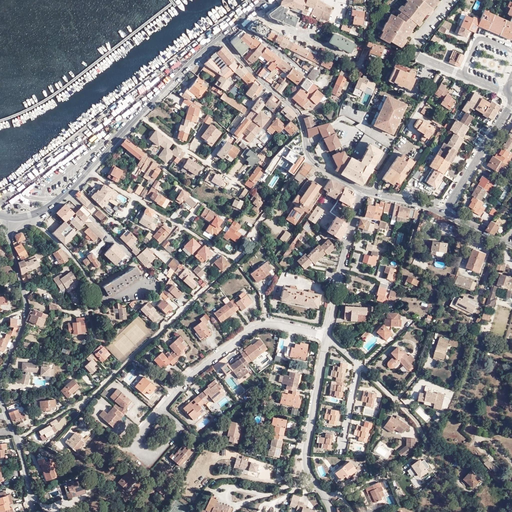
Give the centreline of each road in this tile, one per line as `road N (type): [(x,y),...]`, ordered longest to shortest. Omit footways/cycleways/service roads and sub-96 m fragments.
road 1 (secondary): [(220,35),(51,205),(7,217)]
road 2 (tertiary): [(220,35),(298,114),(311,159),(364,192)]
road 3 (residential): [(329,335),(265,323),(182,381),(161,407)]
road 4 (residential): [(329,335),(306,459),(329,511)]
road 5 (residential): [(364,192),(329,335)]
road 6 (tertiary): [(444,214),(511,102)]
road 7 (residential): [(329,335),(360,364),(343,446)]
